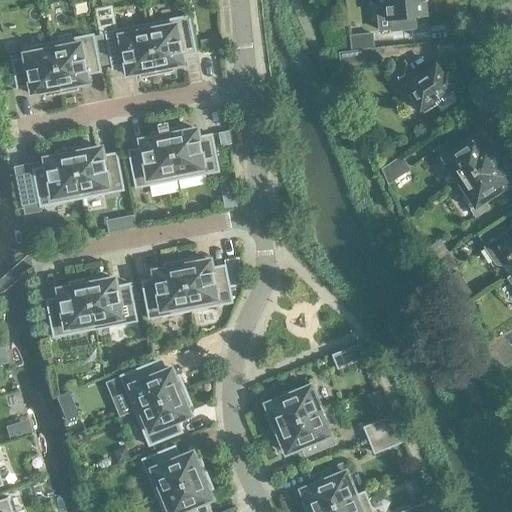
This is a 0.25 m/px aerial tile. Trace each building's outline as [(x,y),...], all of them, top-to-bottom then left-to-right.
[(375,0),(378,28),(390,27),(390,29),(414,26),(414,14),(425,13),(425,10),(431,9),(432,8),(433,7),(434,4),(434,2),(432,0),(375,0)] [(147,24),(157,74),(174,71),(173,65),(184,63),(182,56),(196,53),(188,15),(147,24)] [(157,74),(147,24),(105,32),(112,69),(126,67),(128,74),(138,72),(140,78),(157,74)] [(350,50),(373,47),(371,33),(348,36),(350,50)] [(51,42),(61,93),(78,90),(77,84),(88,82),(87,74),(100,72),(93,34),(51,42)] [(51,42),(9,51),(17,88),(30,86),(32,93),(43,91),(44,97),(61,93),(51,42)] [(366,63),(365,49),(340,51),(341,65),(366,63)] [(442,113),(459,101),(452,90),(453,90),(451,87),(455,84),(447,73),(444,75),(436,63),(415,78),(404,61),(387,73),(398,89),(404,85),(420,110),(422,109),(424,113),(437,105),(442,113)] [(185,125),(167,129),(177,180),(219,171),(212,134),(198,137),(197,129),(186,131),(185,125)] [(177,180),(167,129),(150,132),(151,138),(140,140),(142,147),(128,150),(135,188),(177,180)] [(460,181),(499,156),(489,140),(486,142),(480,133),(452,151),(446,142),(434,150),(448,172),(452,170),(460,181)] [(89,144),(72,147),(81,198),(123,190),(116,152),(103,155),(101,147),(90,150),(89,144)] [(81,198),(72,147),(54,151),(55,156),(44,158),(46,166),(32,169),(40,206),(81,198)] [(476,219),(491,209),(485,200),(511,182),(511,181),(506,172),(509,171),(499,156),(460,181),(467,192),(463,194),(472,208),(470,210),(476,219)] [(383,170),(390,186),(411,172),(402,158),(383,170)] [(511,239),(511,240),(506,232),(484,247),(495,265),(502,266),(506,263),(511,260),(511,261),(511,239)] [(431,265),(450,252),(442,239),(423,251),(431,265)] [(450,252),(431,265),(438,277),(458,264),(450,252)] [(198,256),(181,259),(191,310),(232,302),(225,265),(212,267),(210,259),(199,262),(198,256)] [(191,310),(181,259),(164,263),(165,268),(154,270),(155,278),(142,281),(149,318),(191,310)] [(102,274),(85,278),(95,329),(137,320),(130,283),(116,285),(115,278),(104,280),(102,274)] [(95,329),(85,278),(68,281),(69,287),(58,289),(59,296),(46,299),(53,337),(95,329)] [(492,357),(511,344),(504,333),(485,346),(492,357)] [(332,355),(338,368),(366,357),(360,343),(332,355)] [(511,344),(492,357),(500,369),(511,361),(511,344)] [(134,410),(185,390),(179,374),(175,376),(171,368),(149,377),(144,365),(120,375),(134,410)] [(272,430),(321,410),(311,385),(266,404),(270,412),(265,414),(272,430)] [(185,390),(134,410),(149,446),(173,436),(168,424),(190,415),(187,407),(192,405),(185,390)] [(321,410),(272,430),(278,446),(282,444),(286,452),(331,434),(321,410)] [(392,416),(383,419),(364,427),(369,440),(383,434),(397,429),(392,416)] [(397,429),(383,434),(369,440),(374,453),(402,442),(397,429)] [(156,494),(207,473),(201,458),(196,460),(193,452),(170,461),(166,449),(141,459),(156,494)] [(305,511),(316,511),(365,492),(365,491),(356,495),(346,471),(302,490),(305,498),(301,500),(305,511)] [(213,489),(207,473),(156,494),(163,511),(191,511),(190,508),(212,498),(209,490),(213,489)] [(373,511),(365,492),(316,511),(373,511)] [(0,511),(12,511),(8,498),(0,500),(0,511)] [(433,511),(428,501),(401,511),(433,511)]
